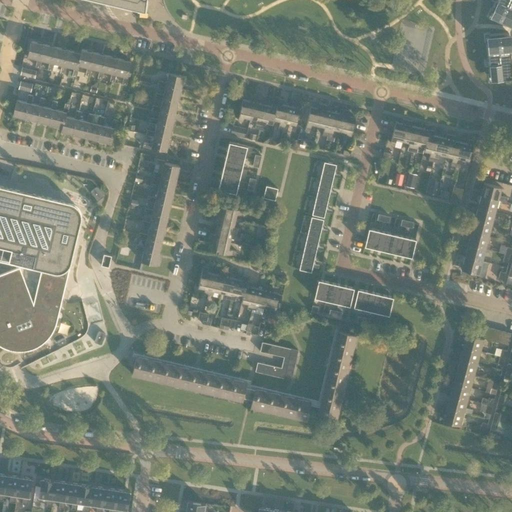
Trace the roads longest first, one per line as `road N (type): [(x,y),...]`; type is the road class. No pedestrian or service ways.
road 1 (residential): [(250,346),(177,330),(168,320),(228,52)]
road 2 (residential): [(382,89),(341,267),(511,310)]
road 3 (tertiary): [(146,448),(396,477)]
road 4 (residential): [(11,0),(228,52)]
road 5 (residential): [(228,52),(382,89)]
road 6 (tertiary): [(0,420),(33,435),(146,448)]
road 7 (residential): [(382,89),(511,120)]
